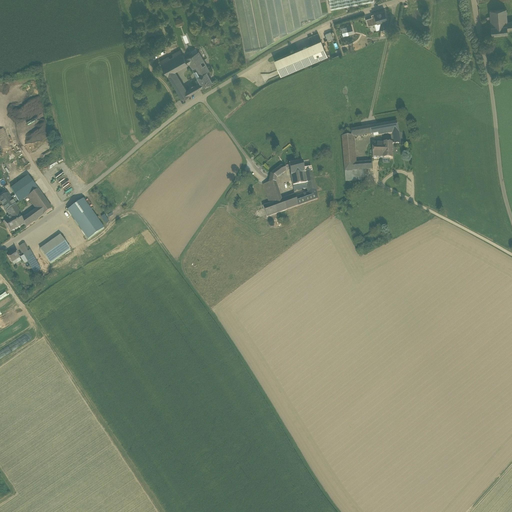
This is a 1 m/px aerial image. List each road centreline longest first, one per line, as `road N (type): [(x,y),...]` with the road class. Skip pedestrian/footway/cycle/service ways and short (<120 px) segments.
road 1 (unclassified): [(0,249),(253,65),(331,21),(401,0)]
road 2 (unclassified): [(474,0),(511,215)]
